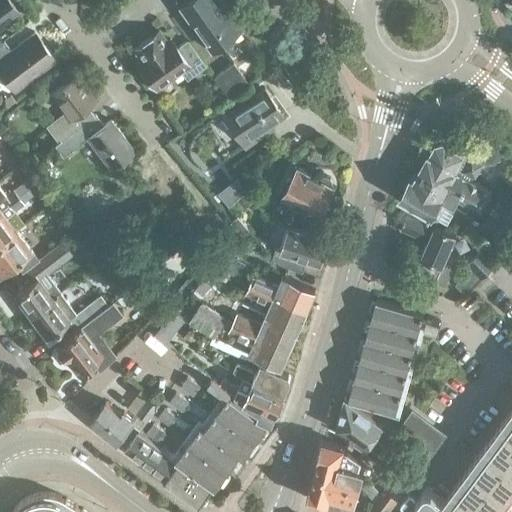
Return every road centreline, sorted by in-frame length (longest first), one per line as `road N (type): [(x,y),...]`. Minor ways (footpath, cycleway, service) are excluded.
road 1 (tertiary): [(272,511),(349,265)]
road 2 (residential): [(94,43),(219,217)]
road 3 (residential): [(507,366),(434,298),(349,265)]
